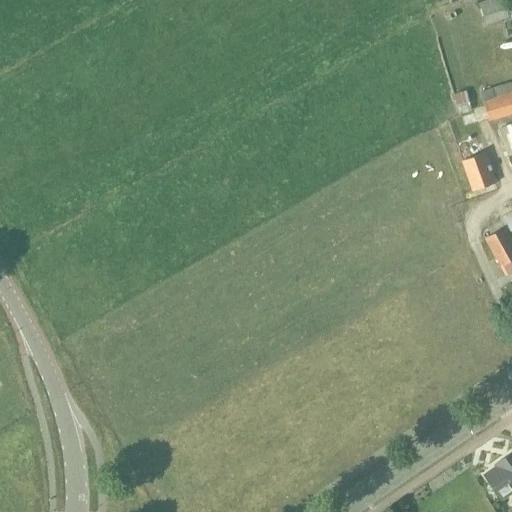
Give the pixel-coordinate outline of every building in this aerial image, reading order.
[(486,26),(511,18),(504,0),(491,0),(479,4),(486,26)] [(490,122),(511,115),(511,87),(483,96),(490,122)] [(511,165),(511,125),(499,130),(511,165)] [(497,184),(487,153),(464,161),(474,191),(497,184)] [(511,211),(503,216),(511,231),(511,211)] [(511,261),(511,239),(506,228),(486,239),(502,267),(511,261)] [(511,455),(498,465),(498,466),(485,475),(503,501),(511,495),(511,455)]
